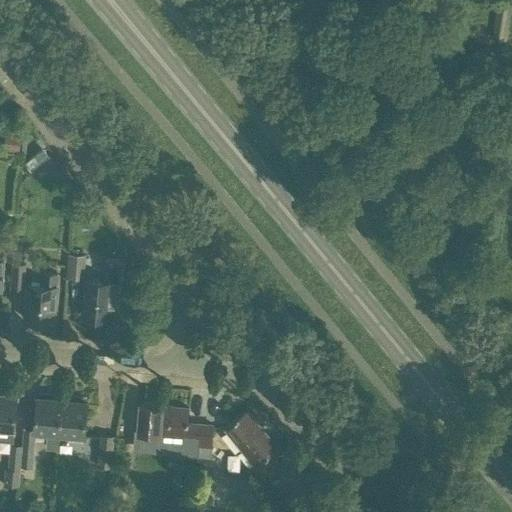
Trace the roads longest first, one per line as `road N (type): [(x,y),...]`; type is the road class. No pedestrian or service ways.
road 1 (primary): [(511,487),(109,0)]
road 2 (residential): [(0,44),(182,267),(184,366)]
road 3 (residential): [(337,498),(332,454),(268,374),(184,366)]
road 4 (residential): [(184,366),(0,351)]
